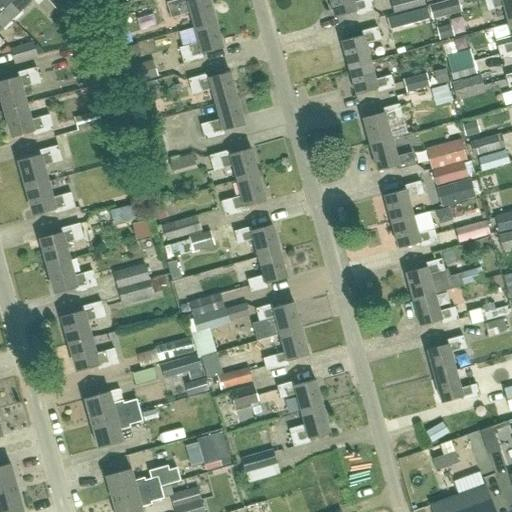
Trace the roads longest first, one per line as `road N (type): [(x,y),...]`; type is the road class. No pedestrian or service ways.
road 1 (residential): [(403,511),(259,0)]
road 2 (residential): [(65,511),(0,278)]
